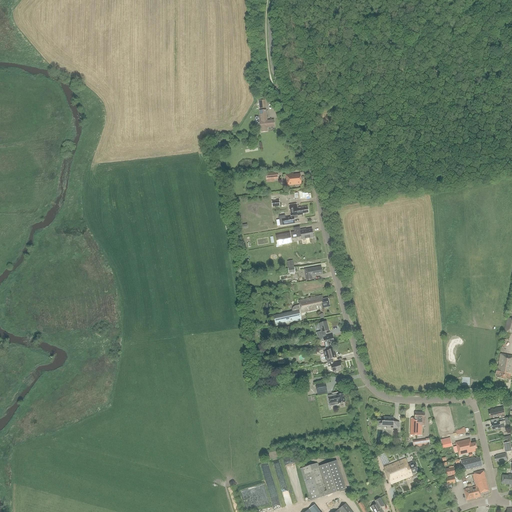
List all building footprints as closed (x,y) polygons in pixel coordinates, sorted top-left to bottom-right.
[(266,110),(260,110),(260,117),(260,121),(260,129),(261,132),(267,131),(267,128),(267,127),(274,126),(274,120),(267,121),(266,110)] [(279,179),(278,172),(265,173),(266,181),(279,179)] [(301,184),(300,174),(293,175),(293,174),(286,175),(287,185),(301,184)] [(303,214),(309,213),(307,206),(297,208),(296,204),(289,205),(291,216),(296,215),(296,216),(303,215),(303,214)] [(293,217),(285,219),(284,215),(278,216),(280,226),(294,223),(293,217)] [(300,230),(299,227),(293,228),(294,232),(291,232),(292,239),(301,237),(302,239),(313,237),(312,229),(306,230),(306,229),(300,230)] [(278,246),(292,243),(290,233),(276,236),(278,246)] [(322,274),(321,267),(304,270),(306,280),(312,279),(312,276),(315,276),(315,275),(322,274)] [(298,301),(299,305),(295,306),(294,307),(292,308),(292,310),(292,311),(273,315),(276,326),(301,321),(300,314),(322,309),(322,308),(330,307),(328,298),(323,299),(322,296),(322,297),(322,296),(298,301)] [(317,336),(325,334),(325,332),(328,331),(326,322),(319,324),(321,331),(316,333),(317,336)] [(325,334),(317,336),(318,341),(324,340),(326,347),(331,346),(330,343),(334,342),(332,336),(326,337),(325,334)] [(327,364),(333,362),(332,359),(336,358),(333,349),(327,351),(324,352),(327,362),(322,363),(323,364),(327,363),(327,364)] [(511,356),(500,354),(497,369),(496,374),(498,374),(497,377),(510,380),(511,368),(511,356)] [(331,366),(333,372),(342,370),(340,363),(334,364),(333,362),(327,364),(328,367),(331,366)] [(317,393),(327,391),(325,383),(315,385),(317,393)] [(343,394),(340,395),(339,392),(333,393),(333,395),(328,396),(330,407),(339,405),(339,403),(345,402),(345,401),(345,398),(344,399),(343,394)] [(501,417),(505,416),(503,409),(498,410),(497,408),(490,410),(491,411),(488,412),(489,418),(499,416),(501,415),(501,417)] [(422,436),(423,427),(423,426),(425,426),(425,419),(424,419),(425,413),(415,412),(415,418),(411,418),(410,435),(422,436)] [(383,417),(383,421),(377,421),(377,427),(382,428),(382,426),(387,427),(387,428),(399,429),(399,422),(392,422),(392,418),(383,417)] [(505,421),(503,421),(499,422),(491,424),(492,430),(501,428),(504,427),(504,425),(510,424),(509,417),(504,418),(505,421)] [(429,445),(429,439),(413,441),(414,447),(429,445)] [(453,447),(451,441),(450,439),(441,441),(441,443),(443,449),(453,447)] [(455,453),(458,452),(459,456),(477,451),(475,442),(471,444),(470,439),(456,443),(456,446),(454,447),(455,453)] [(499,462),(508,460),(506,453),(496,456),(496,457),(494,457),(495,462),(498,461),(499,462)] [(474,458),(461,461),(463,471),(471,469),(470,468),(481,466),(479,458),(475,459),(474,458)] [(418,471),(414,462),(408,464),(405,459),(384,468),(391,485),(412,476),(412,474),(418,471)] [(310,501),(345,490),(336,461),(318,467),(317,463),(300,469),(310,501)] [(446,477),(452,476),(455,475),(454,467),(444,469),(446,477)] [(480,493),(489,491),(483,472),(473,475),(476,486),(463,490),(467,501),(481,497),(480,493)] [(511,485),(511,474),(508,475),(508,476),(502,475),(501,484),(511,485),(511,486),(511,485)] [(454,476),(446,478),(445,478),(447,486),(452,485),(452,484),(455,483),(454,476)] [(380,498),(376,501),(377,504),(370,508),(372,511),(373,511),(382,511),(381,508),(384,506),(380,498)] [(367,511),(362,502),(358,504),(362,511),(367,511)] [(338,511),(340,511),(352,511),(346,503),(334,511),(319,511),(314,505),(313,506),(305,511),(338,511)]
